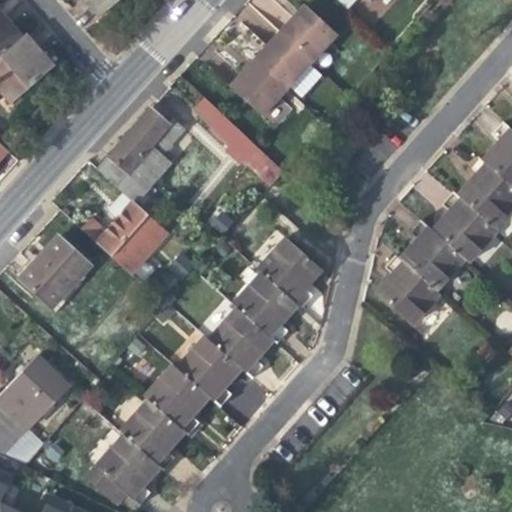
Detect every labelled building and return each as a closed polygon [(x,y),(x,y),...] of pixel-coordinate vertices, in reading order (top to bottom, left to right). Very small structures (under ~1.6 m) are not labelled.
[(84,0),(87,3),(100,18),(121,0),(84,0)] [(230,89),(262,118),(279,99),(337,35),(306,7),(295,19),(268,48),(245,73),(230,89)] [(0,56),(22,38),(10,24),(0,12),(0,56)] [(26,34),(22,38),(0,56),(0,89),(11,102),(54,66),(41,51),(26,34)] [(210,129),(216,135),(229,121),(204,97),(193,109),(212,127),(210,129)] [(279,99),(262,118),(275,130),(293,111),(279,99)] [(132,130),(160,155),(183,129),(155,104),(132,130)] [(284,173),(229,121),(216,135),(271,187),(284,173)] [(493,146),(480,161),(511,189),(511,132),(500,122),(489,134),(497,141),(493,146)] [(160,155),(132,130),(117,147),(96,170),(122,193),(132,202),(133,203),(169,163),(160,155)] [(468,182),(456,196),(491,228),(511,205),(511,189),(480,161),(476,158),(466,169),(473,176),(468,182)] [(444,216),(431,230),(464,259),(467,263),(495,232),(491,228),(456,196),(451,192),(440,204),(448,211),(444,216)] [(132,202),(122,193),(108,208),(118,217),(132,202)] [(111,256),(147,215),(133,203),(132,202),(118,217),(110,226),(104,233),(90,221),(81,230),(111,256)] [(216,210),(207,220),(227,237),(236,227),(216,210)] [(111,256),(130,273),(167,233),(147,215),(111,256)] [(412,244),(399,258),(435,291),(464,259),(431,230),(420,220),(409,231),(417,238),(412,244)] [(89,266),(58,237),(42,254),(19,278),(51,308),(89,266)] [(294,302),(305,290),(312,282),(322,271),(285,238),(258,269),(262,273),(294,302)] [(439,294),(435,291),(399,258),(395,254),(384,267),(391,273),(386,279),(374,292),(411,325),(439,294)] [(269,336),(280,324),(286,317),(297,305),(294,302),(262,273),(233,305),(237,308),(269,336)] [(305,290),(294,302),(297,305),(301,308),(312,296),(305,290)] [(245,371),(256,359),(262,352),(273,340),(269,336),(237,308),(209,339),(241,368),(245,371)] [(280,324),(269,336),(273,340),(277,343),(288,331),(280,324)] [(212,400),(223,387),(230,380),(241,368),(209,339),(205,336),(177,368),(209,396),(212,400)] [(16,376),(0,392),(0,401),(28,427),(68,386),(36,355),(16,376)] [(256,359),(245,371),(252,378),(263,366),(256,359)] [(180,428),(192,415),(197,409),(209,396),(177,368),(173,365),(145,396),(148,399),(180,428)] [(223,387),(212,400),(220,406),(231,394),(223,387)] [(156,463),(167,450),(174,443),(184,431),(180,428),(148,399),(120,431),(124,435),(156,463)] [(28,427),(0,401),(0,454),(1,455),(28,427)] [(192,415),(180,428),(184,431),(188,435),(199,422),(192,415)] [(137,481),(142,486),(148,480),(160,467),(156,463),(124,435),(85,478),(116,505),(126,494),(137,481)] [(167,450),(156,463),(160,467),(163,470),(175,457),(167,450)] [(0,497),(11,476),(0,470),(0,511),(21,511),(0,501),(0,497)] [(137,481),(126,494),(139,506),(150,493),(142,486),(137,481)] [(86,511),(49,493),(39,511),(86,511)]
